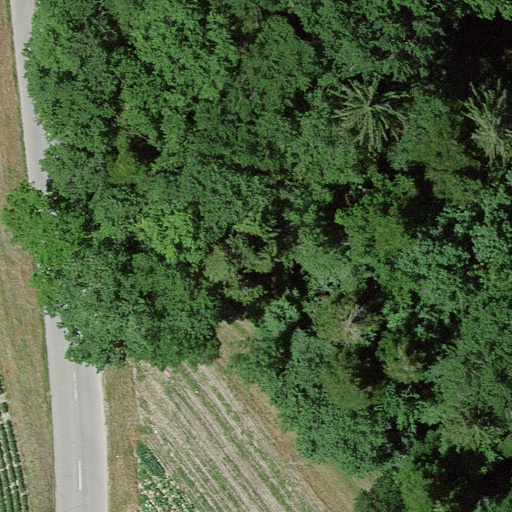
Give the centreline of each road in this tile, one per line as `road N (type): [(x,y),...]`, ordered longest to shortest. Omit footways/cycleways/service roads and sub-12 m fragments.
road 1 (tertiary): [(33,0),(67,268),(78,511)]
road 2 (track): [(402,511),(227,302),(67,268)]
